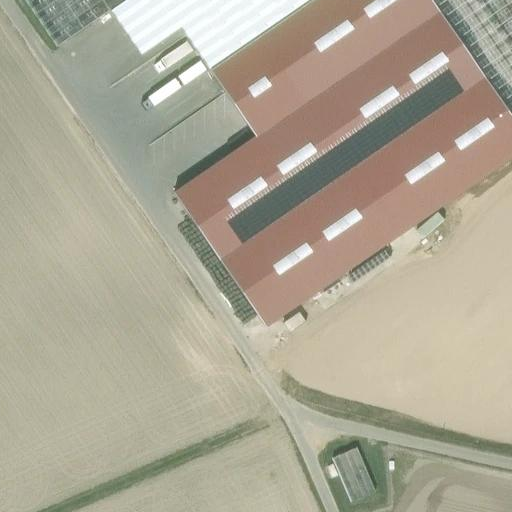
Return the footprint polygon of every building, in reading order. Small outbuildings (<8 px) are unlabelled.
[(21,0),(56,50),(109,13),(128,0),(21,0)] [(128,0),(109,13),(140,57),(179,31),(207,71),(312,0),(128,0)] [(438,15),(428,0),(312,0),(207,71),(254,140),(438,15)] [(511,0),(428,0),(438,15),(483,81),(511,122),(511,0)] [(254,140),(173,196),(218,262),(483,81),(438,15),(254,140)] [(511,122),(483,81),(218,262),(266,330),(511,159),(511,122)] [(374,494),(355,450),(331,460),(350,504),(374,494)]
